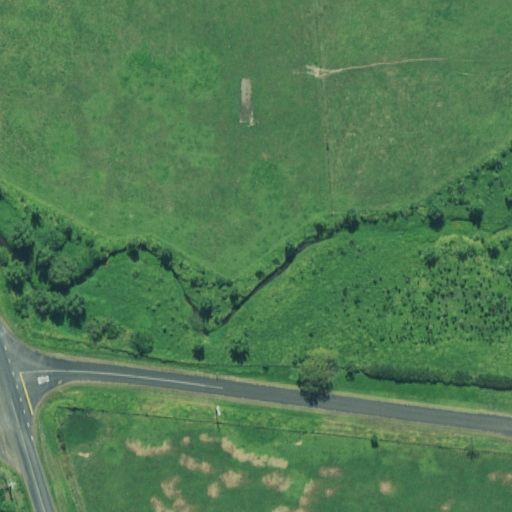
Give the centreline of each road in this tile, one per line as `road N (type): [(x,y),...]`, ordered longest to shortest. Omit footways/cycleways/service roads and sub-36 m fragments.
road 1 (unclassified): [(6,380),(86,372),(511,428)]
road 2 (unclassified): [(6,380),(46,511)]
